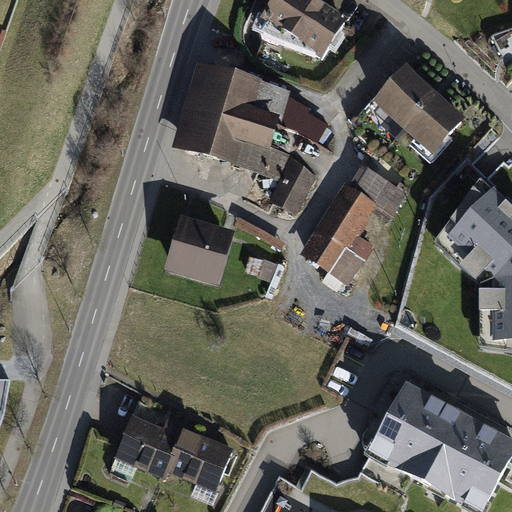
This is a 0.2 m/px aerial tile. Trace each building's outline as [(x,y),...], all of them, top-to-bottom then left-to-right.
[(272,17),(262,35),(323,61),(349,20),(316,0),(273,0),(265,14),(272,17)] [(197,64),(172,150),(279,183),(291,157),(289,155),(296,132),(299,134),(307,111),(288,105),(291,95),(197,64)] [(407,67),(374,103),(433,157),(466,120),(407,67)] [(270,204),(296,219),(317,178),(291,157),(279,183),(270,204)] [(362,167),(349,187),(379,206),(373,215),(390,226),(410,190),(400,184),(397,189),(362,167)] [(344,184),(299,257),(349,288),(374,247),(359,238),(373,215),(379,206),(349,187),(344,184)] [(448,241),(494,283),(494,346),(511,345),(511,213),(491,194),(448,241)] [(181,219),(165,273),(219,288),(235,234),(181,219)] [(485,511),(511,460),(511,438),(406,384),(368,458),(473,511),(485,511)] [(132,417),(114,461),(166,483),(168,476),(216,495),(234,451),(187,431),(189,428),(169,420),(165,431),(132,417)]
